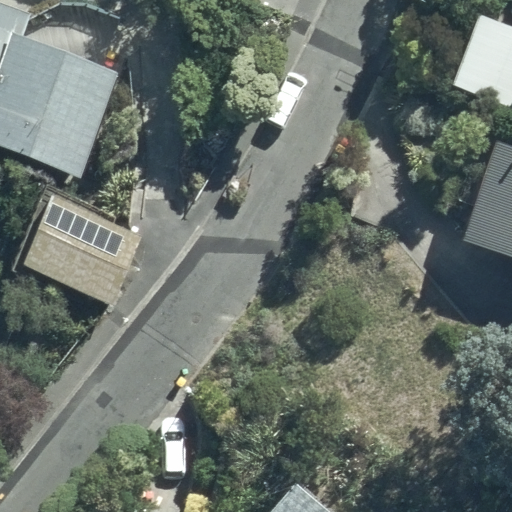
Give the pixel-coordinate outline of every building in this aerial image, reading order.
[(0,14),(0,161),(77,187),(112,82),(19,51),(28,24),(0,14)] [(511,35),(480,25),(457,95),(511,113),(511,35)] [(511,159),(496,154),(458,259),(511,278),(511,159)] [(39,207),(15,277),(111,311),(136,240),(39,207)] [(317,511),(289,488),(268,511),(317,511)]
